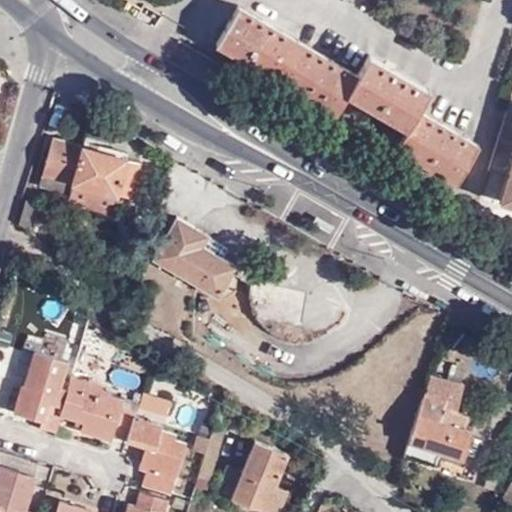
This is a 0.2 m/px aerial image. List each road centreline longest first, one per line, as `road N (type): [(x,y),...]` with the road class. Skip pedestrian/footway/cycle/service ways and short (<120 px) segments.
road 1 (residential): [(0,236),(132,333),(335,455),(395,511)]
road 2 (tertiary): [(192,114),(511,294)]
road 3 (unknown): [(501,119),(285,0)]
road 4 (tertiary): [(48,34),(0,210)]
road 5 (tertiary): [(192,114),(63,0)]
road 6 (tertiary): [(48,34),(192,114)]
